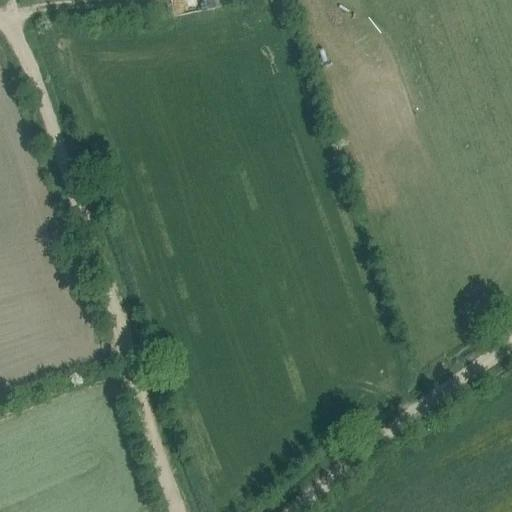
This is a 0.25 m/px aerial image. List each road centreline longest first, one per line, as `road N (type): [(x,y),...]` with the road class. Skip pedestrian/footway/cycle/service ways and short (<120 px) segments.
road 1 (track): [(175,511),(37,97),(0,29)]
road 2 (track): [(511,339),(346,463),(295,511)]
